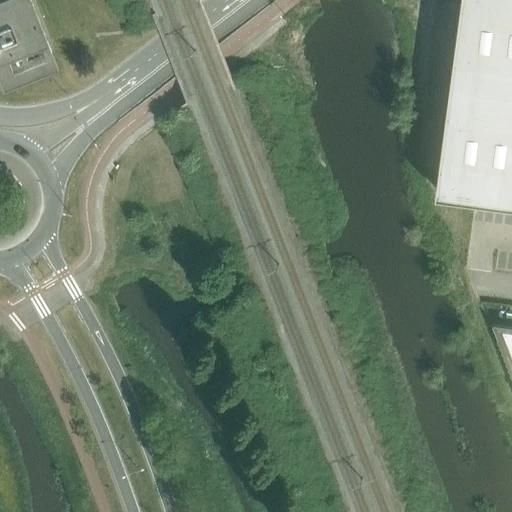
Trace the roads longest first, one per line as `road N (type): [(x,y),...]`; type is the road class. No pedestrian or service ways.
road 1 (secondary): [(171,511),(110,357),(45,232)]
road 2 (secondary): [(6,260),(74,368),(132,511)]
road 3 (secondary): [(141,83),(53,115),(0,118)]
road 4 (unclassified): [(251,0),(141,83)]
road 5 (unclassified): [(53,184),(141,83)]
road 6 (unclassified): [(141,83),(26,147)]
